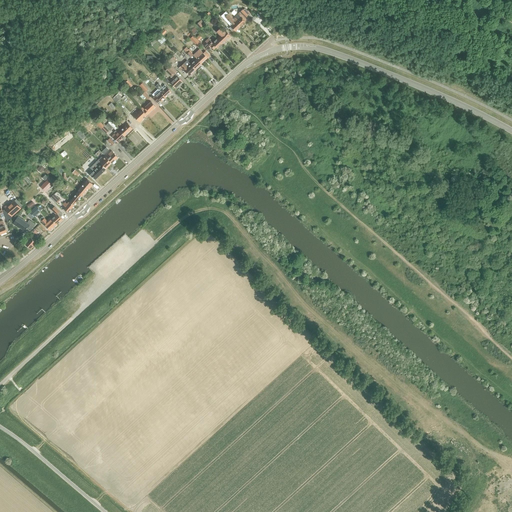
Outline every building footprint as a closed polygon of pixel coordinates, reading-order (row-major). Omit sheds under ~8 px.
[(243,9),(232,19),(240,27),(247,20),(245,18),(251,12),(245,8),(243,9)] [(215,18),(209,12),(206,15),(212,21),(215,18)] [(228,14),(224,17),(228,20),(230,23),(229,24),(231,26),(229,28),(233,32),(235,31),(240,27),(232,19),(231,17),(228,14)] [(222,26),(216,31),(220,35),(218,38),(223,43),(231,36),(226,30),(223,28),(222,26)] [(158,40),(162,44),(167,40),(162,35),(158,40)] [(201,43),(194,35),(190,39),(197,46),(201,43)] [(223,43),(218,38),(213,43),(208,38),(202,44),(207,49),(211,46),(214,49),(216,47),(217,48),(223,43)] [(186,47),(184,50),(187,53),(191,57),(193,55),(186,47)] [(199,49),(193,55),(197,59),(201,63),(210,55),(206,51),(203,53),(199,49)] [(173,57),(169,60),(172,64),(176,61),(175,60),(177,58),(174,55),(172,56),(173,57)] [(196,60),(191,64),(196,70),(202,64),(201,63),(197,59),(196,60)] [(181,66),(179,68),(183,72),(184,70),(189,76),(195,70),(191,64),(187,67),(184,63),(181,66)] [(171,66),(166,71),(173,78),(177,75),(175,73),(176,71),(171,66)] [(170,83),(175,88),(183,81),(177,75),(173,78),(174,79),(170,83)] [(133,85),(128,80),(124,83),(129,88),(133,85)] [(139,84),(140,85),(139,85),(145,92),(148,88),(143,82),(142,83),(141,82),(139,84)] [(156,86),(160,91),(166,97),(172,91),(167,86),(167,87),(165,84),(162,87),(159,83),(156,86)] [(158,88),(152,94),(154,96),(153,97),(154,99),(157,102),(160,100),(161,101),(166,97),(160,91),(158,88)] [(113,98),(116,102),(121,97),(118,93),(113,98)] [(141,108),(141,109),(147,115),(156,106),(151,101),(145,107),(144,106),(141,108)] [(141,109),(141,108),(134,116),(139,122),(147,115),(141,109)] [(113,115),(118,119),(122,115),(118,111),(113,115)] [(108,122),(114,128),(115,130),(118,127),(111,120),(108,122)] [(128,123),(120,130),(125,136),(133,128),(128,123)] [(125,136),(120,130),(118,133),(116,130),(114,132),(115,133),(112,136),(118,142),(125,136)] [(112,151),(106,156),(112,163),(118,157),(112,151)] [(99,159),(98,160),(100,162),(101,164),(106,168),(112,163),(106,156),(104,158),(103,156),(100,159),(99,159)] [(97,160),(90,167),(94,170),(90,174),(95,179),(99,176),(104,171),(106,168),(106,169),(106,168),(101,164),(100,162),(97,160)] [(78,191),(82,195),(83,195),(93,184),(87,179),(78,191)] [(52,185),(47,180),(41,187),(45,191),(49,187),(50,189),(53,186),(51,185),(52,185)] [(78,191),(70,202),(74,205),(82,195),(78,191)] [(55,193),(52,196),(58,202),(61,199),(55,193)] [(5,208),(12,216),(21,208),(14,200),(5,208)] [(74,205),(70,202),(69,201),(67,204),(65,202),(63,204),(66,207),(64,209),(68,212),(74,205)] [(30,212),(34,217),(41,211),(37,206),(30,212)] [(56,214),(52,218),(57,224),(62,219),(60,216),(62,214),(55,206),(51,209),(56,214)] [(13,223),(17,226),(17,225),(25,231),(27,228),(31,231),(35,224),(29,220),(27,223),(18,216),(13,223)] [(43,216),(40,219),(41,221),(50,230),(57,224),(52,218),(48,222),(44,218),(43,216)] [(34,229),(39,234),(43,230),(38,225),(34,229)] [(25,244),(27,246),(27,245),(31,248),(37,242),(34,240),(36,237),(33,235),(25,243),(25,244)]
